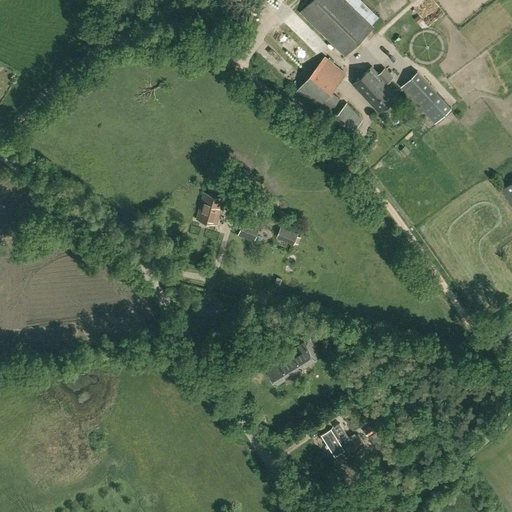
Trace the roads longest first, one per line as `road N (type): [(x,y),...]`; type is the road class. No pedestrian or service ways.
road 1 (residential): [(511,354),(469,324),(387,205),(319,128),(205,42),(140,33),(112,40),(0,134)]
road 2 (unclassified): [(301,511),(131,255),(0,152)]
road 3 (residential): [(511,409),(384,511)]
